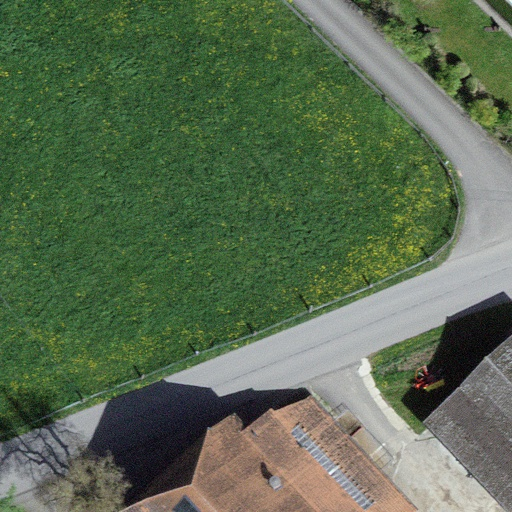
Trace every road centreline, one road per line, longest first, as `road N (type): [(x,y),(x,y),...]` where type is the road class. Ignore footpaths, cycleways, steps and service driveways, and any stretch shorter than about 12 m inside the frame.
road 1 (residential): [(0,459),(511,266)]
road 2 (unclassified): [(313,0),(511,199)]
